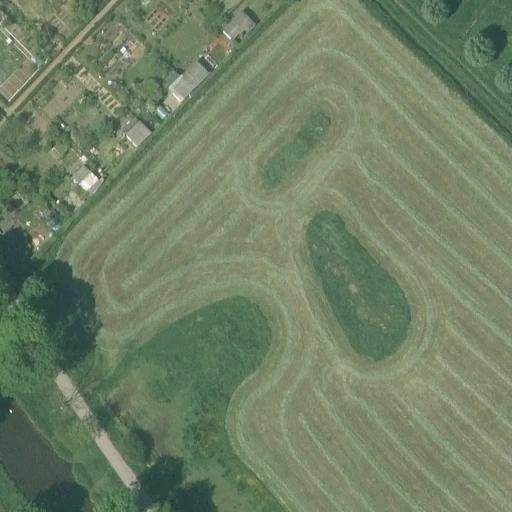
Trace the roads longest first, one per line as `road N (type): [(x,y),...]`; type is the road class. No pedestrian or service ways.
road 1 (track): [(142,511),(0,306)]
road 2 (track): [(511,110),(398,0)]
